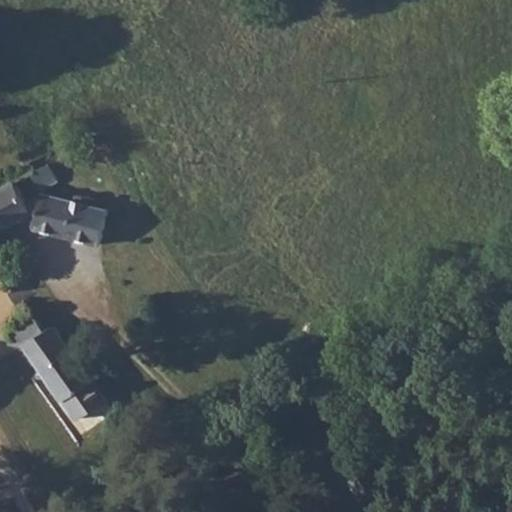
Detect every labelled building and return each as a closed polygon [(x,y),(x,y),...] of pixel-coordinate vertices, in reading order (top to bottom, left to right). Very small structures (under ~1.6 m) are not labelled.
[(0,234),(34,216),(15,179),(15,178),(0,186),(0,234)] [(111,209),(42,191),(33,228),(101,246),(111,209)] [(60,323),(24,346),(74,423),(109,400),(60,323)] [(285,410),(242,438),(254,455),(296,426),(285,410)] [(385,483),(358,442),(308,476),(331,511),(374,511),(366,499),(385,483)]
